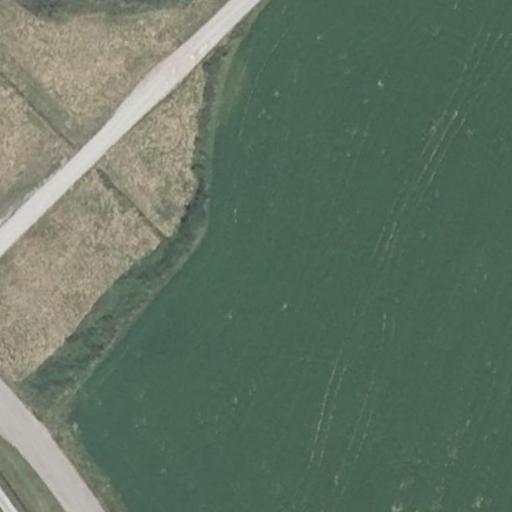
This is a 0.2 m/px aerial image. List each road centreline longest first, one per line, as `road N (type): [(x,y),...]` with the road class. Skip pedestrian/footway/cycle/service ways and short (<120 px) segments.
road 1 (track): [(248,0),(0,248)]
road 2 (unclassified): [(87,511),(0,397)]
